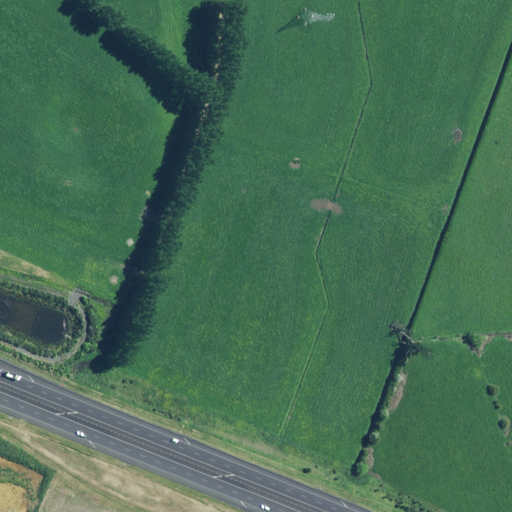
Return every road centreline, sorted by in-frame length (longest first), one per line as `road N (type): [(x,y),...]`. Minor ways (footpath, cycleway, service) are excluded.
road 1 (motorway): [(0,373),(339,511)]
road 2 (motorway): [(284,511),(0,397)]
